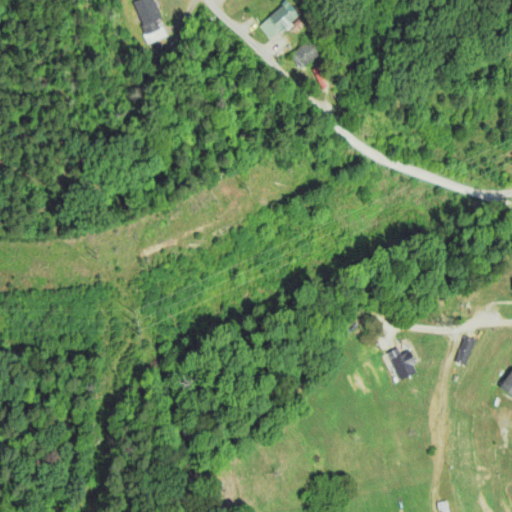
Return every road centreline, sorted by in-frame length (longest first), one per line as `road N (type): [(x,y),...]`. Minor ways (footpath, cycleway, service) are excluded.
road 1 (residential): [(511,205),(353,145),(257,48)]
road 2 (residential): [(391,322),(446,330),(511,322)]
